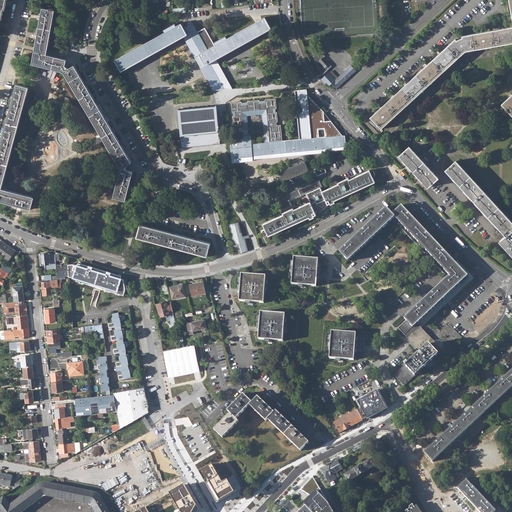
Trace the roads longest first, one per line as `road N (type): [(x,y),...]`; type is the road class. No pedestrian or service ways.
road 1 (residential): [(108,0),(92,29),(94,66),(155,169),(201,188),(223,236),(225,264)]
road 2 (residential): [(32,238),(51,461)]
road 3 (residential): [(225,264),(303,236),(401,180)]
road 4 (residential): [(511,313),(384,422)]
road 5 (residential): [(401,180),(482,266),(511,285)]
road 6 (residential): [(443,0),(331,101)]
